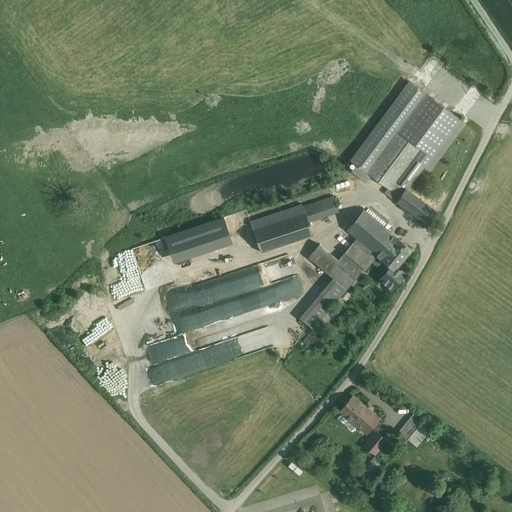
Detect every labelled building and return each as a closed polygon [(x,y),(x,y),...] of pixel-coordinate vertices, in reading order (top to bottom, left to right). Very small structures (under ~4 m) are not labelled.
[(352,160),(366,171),(397,130),(397,129),(425,92),(411,82),(352,160)] [(397,130),(366,171),(388,188),(385,193),(397,201),(406,189),(424,166),(425,166),(460,119),(425,92),(397,129),(397,130)] [(319,192),(321,198),(332,194),(330,188),(319,192)] [(406,189),(397,201),(429,225),(438,212),(406,189)] [(334,196),(303,206),(309,222),(339,212),(334,196)] [(303,206),(302,204),(250,221),(262,252),(314,235),(309,222),(303,206)] [(399,239),(364,210),(347,229),(357,238),(377,255),(382,259),(399,239)] [(219,217),(166,232),(171,249),(165,251),(168,261),(227,244),(219,217)] [(357,238),(345,252),(364,268),(365,269),(377,255),(357,238)] [(382,259),(381,259),(393,269),(394,270),(397,267),(412,249),(399,238),(399,239),(382,259)] [(133,247),(145,289),(170,282),(162,256),(152,259),(150,253),(162,250),(159,239),(133,247)] [(339,259),(320,243),(308,257),(327,273),(339,259)] [(339,259),(327,273),(333,278),(347,289),(364,268),(345,252),(339,259)] [(187,284),(209,280),(206,263),(184,267),(187,284)] [(393,269),(391,272),(387,272),(381,279),(392,289),(405,274),(397,267),(394,270),(393,269)] [(333,278),(299,318),(313,329),(347,289),(333,278)] [(123,302),(71,325),(75,333),(127,311),(123,302)] [(110,317),(113,328),(135,321),(132,310),(121,314),(121,313),(110,317)] [(94,362),(129,342),(124,334),(89,354),(94,362)] [(224,350),(227,360),(252,352),(247,339),(234,343),(236,349),(231,351),(230,348),(224,350)] [(142,385),(170,384),(169,368),(141,369),(142,385)] [(380,418),(353,395),(340,411),(367,434),(380,418)] [(415,412),(398,432),(407,440),(424,419),(415,412)] [(387,440),(376,430),(363,445),(375,455),(387,440)]
